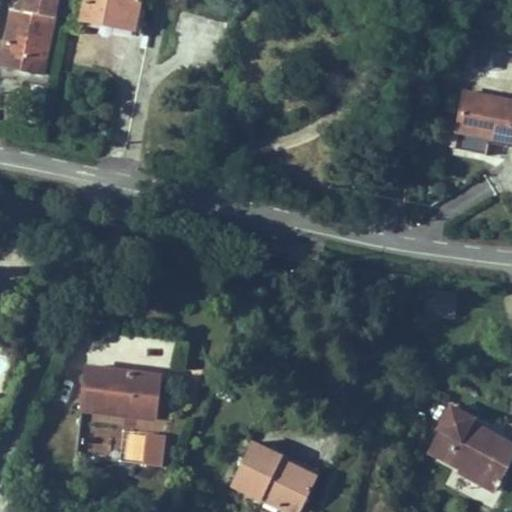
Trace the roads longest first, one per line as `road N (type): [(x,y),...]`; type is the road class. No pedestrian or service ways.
road 1 (unclassified): [(511,261),(383,244),(98,181)]
road 2 (residential): [(98,181),(0,484)]
